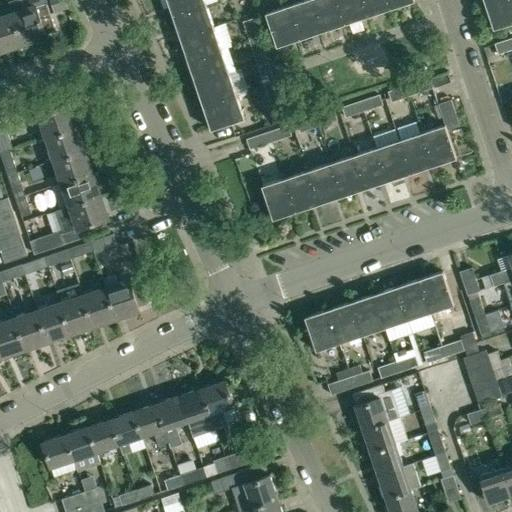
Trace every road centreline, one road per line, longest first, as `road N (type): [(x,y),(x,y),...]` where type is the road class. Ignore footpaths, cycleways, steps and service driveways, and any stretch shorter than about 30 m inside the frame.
road 1 (residential): [(511,210),(233,304)]
road 2 (residential): [(233,304),(113,48)]
road 3 (residential): [(233,304),(0,421)]
road 4 (residential): [(330,511),(233,304)]
road 5 (residential): [(511,205),(448,18)]
road 6 (residential): [(448,18),(277,74)]
road 7 (residential): [(0,94),(113,48)]
